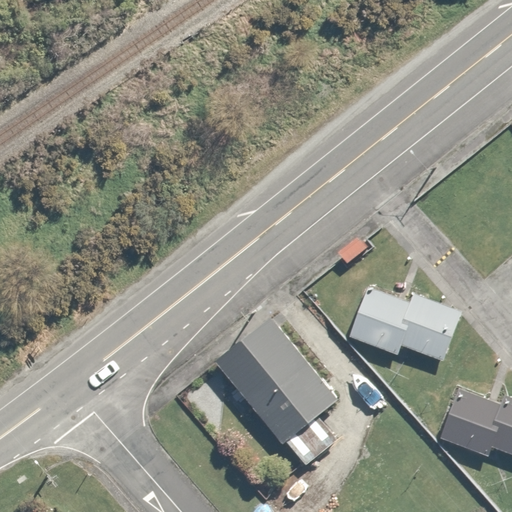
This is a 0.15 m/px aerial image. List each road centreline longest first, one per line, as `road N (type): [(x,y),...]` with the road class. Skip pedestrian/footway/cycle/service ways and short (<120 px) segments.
road 1 (primary): [(511,34),(76,384)]
road 2 (residential): [(76,384),(186,511)]
